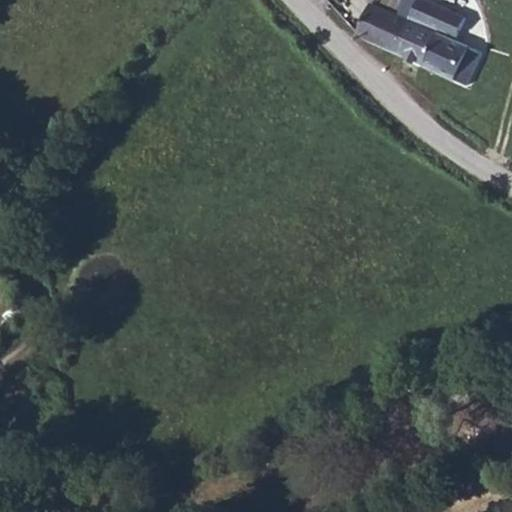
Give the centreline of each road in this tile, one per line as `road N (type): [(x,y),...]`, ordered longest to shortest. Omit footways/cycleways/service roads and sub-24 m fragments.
road 1 (unclassified): [(297,0),(438,144),(511,185)]
road 2 (track): [(0,212),(46,318),(0,357)]
